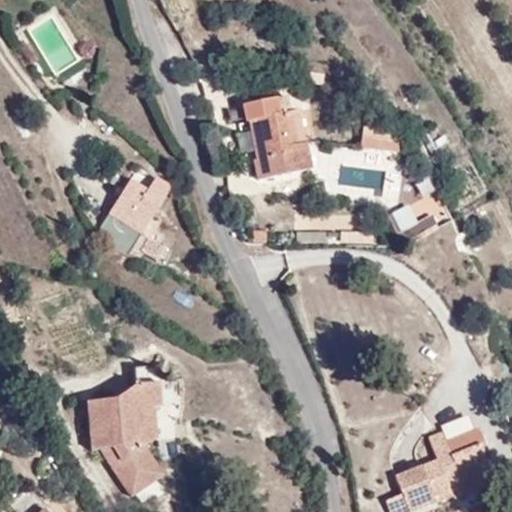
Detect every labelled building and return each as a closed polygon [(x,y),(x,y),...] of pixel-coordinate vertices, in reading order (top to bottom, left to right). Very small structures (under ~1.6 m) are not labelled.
[(298,153),(277,96),(260,103),(253,87),(215,103),(221,121),(233,116),(244,149),(237,153),(244,174),(298,153)] [(229,168),(215,123),(198,129),(213,174),(229,168)] [(380,160),(383,136),(354,133),(351,156),(380,160)] [(127,254),(176,194),(158,178),(139,199),(126,187),(94,225),(127,254)] [(430,240),(423,223),(411,227),(417,245),(430,240)] [(296,231),(296,242),(371,244),(371,232),(296,231)] [(436,256),(430,240),(417,245),(423,262),(436,256)] [(114,400),(85,402),(90,450),(99,449),(130,496),(161,476),(142,448),(148,443),(145,407),(151,406),(159,406),(157,384),(136,385),(114,400)] [(154,437),(151,406),(145,407),(148,443),(154,437)] [(435,511),(447,507),(443,497),(482,481),(478,470),(485,467),(474,440),(446,451),(441,441),(424,448),(429,462),(430,469),(391,485),(399,505),(382,511),(435,511)] [(447,507),(486,492),(482,481),(443,497),(447,507)] [(43,511),(22,484),(9,495),(14,501),(0,511),(43,511)]
